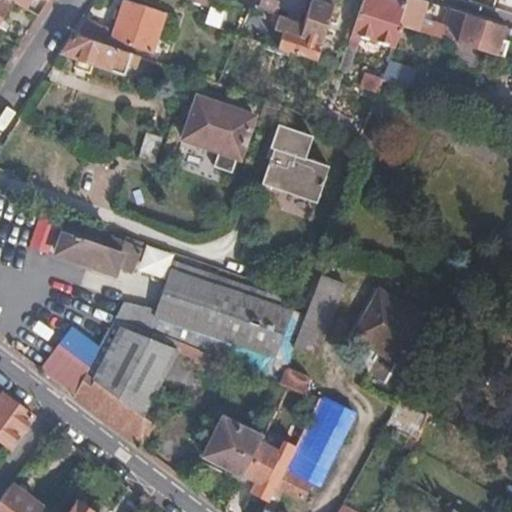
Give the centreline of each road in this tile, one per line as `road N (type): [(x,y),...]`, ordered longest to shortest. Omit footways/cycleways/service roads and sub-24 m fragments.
road 1 (tertiary): [(55,405),(197,511)]
road 2 (residential): [(69,0),(0,108)]
